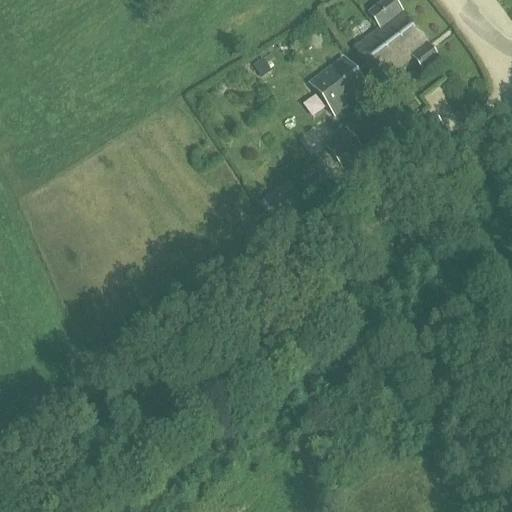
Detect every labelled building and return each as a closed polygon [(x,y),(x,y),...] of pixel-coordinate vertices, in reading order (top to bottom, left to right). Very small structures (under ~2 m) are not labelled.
[(359,70),(363,74),(368,70),(379,85),(411,60),(423,76),(439,63),(390,0),(389,0),(367,17),(379,32),(353,51),(365,66),(359,70)] [(357,78),(363,74),(359,70),(354,74),(343,60),(308,87),(333,119),(368,92),(357,78)] [(253,67),(261,79),(270,73),(262,61),(253,67)] [(417,145),(440,127),(431,115),(407,133),(417,145)] [(325,149),(340,167),(362,150),(346,132),(325,149)] [(273,215),(297,197),(288,184),(264,203),(273,215)]
